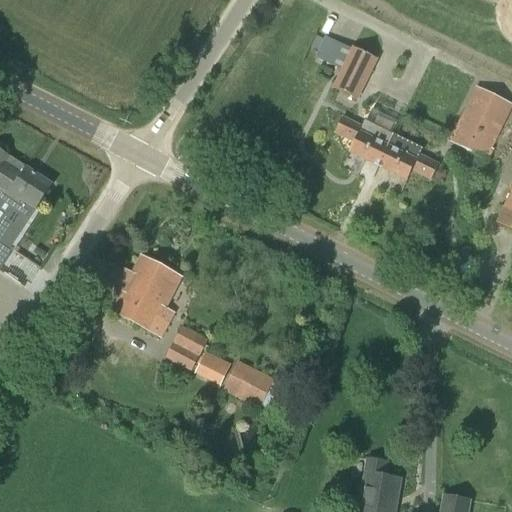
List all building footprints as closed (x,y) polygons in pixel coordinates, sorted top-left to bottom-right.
[(376,62),(352,49),(332,90),(356,102),(360,95),(369,76),(376,62)] [(488,162),(494,151),(492,150),(511,108),(511,106),(475,88),(448,142),(488,162)] [(377,168),(391,136),(365,123),(363,128),(343,119),(335,135),(355,145),(350,155),(377,168)] [(391,136),(377,168),(406,182),(411,172),(430,182),(438,165),(419,156),(421,150),(391,136)] [(15,182),(25,168),(18,163),(15,168),(8,163),(11,159),(7,156),(8,154),(8,149),(0,144),(0,201),(4,195),(1,194),(2,193),(1,193),(7,183),(12,186),(15,182)] [(1,194),(4,195),(15,202),(15,207),(28,215),(33,214),(35,211),(36,211),(52,186),(25,168),(15,182),(12,186),(7,183),(1,193),(2,193),(1,194)] [(511,232),(511,187),(494,224),(511,232)] [(59,231),(47,225),(44,233),(29,227),(21,244),(48,256),(59,231)] [(161,339),(173,316),(165,311),(181,280),(141,259),(113,314),(161,339)] [(190,373),(207,342),(182,328),(165,359),(190,373)] [(220,387),(231,365),(205,353),(194,375),(220,387)] [(274,414),(285,391),(272,385),(273,381),(237,363),(222,392),(259,411),(261,408),(274,414)] [(395,511),(401,481),(385,479),(388,464),(367,461),(358,511),(395,511)] [(470,511),(472,502),(442,497),(439,511),(470,511)]
